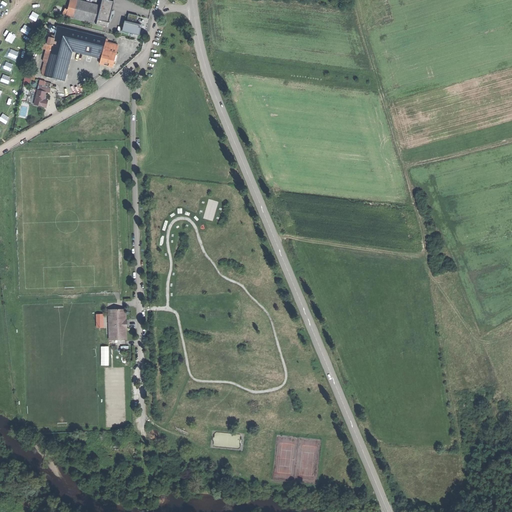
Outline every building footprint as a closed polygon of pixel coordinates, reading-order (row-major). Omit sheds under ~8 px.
[(71,17),(75,0),(68,0),(66,8),(63,8),(60,14),(71,17)] [(100,6),(79,0),(75,0),(71,17),(106,27),(109,16),(112,3),(101,0),(100,6)] [(138,28),(139,25),(135,24),(137,17),(128,14),(126,22),(124,21),(122,30),(138,35),(139,28),(138,28)] [(105,39),(57,26),(53,40),(49,39),(46,50),(47,50),(41,75),(63,81),(66,70),(71,51),(100,59),(98,65),(111,68),(117,46),(104,42),(105,39)] [(31,79),(34,79),(35,76),(25,75),(24,83),(30,84),(31,79)] [(45,108),(46,101),(41,100),(43,92),(46,92),(47,88),(36,86),(32,106),(45,108)] [(124,309),(112,309),(112,313),(109,313),(109,334),(111,334),(111,339),(124,339),(124,309)] [(110,364),(109,345),(101,345),(102,365),(110,364)]
